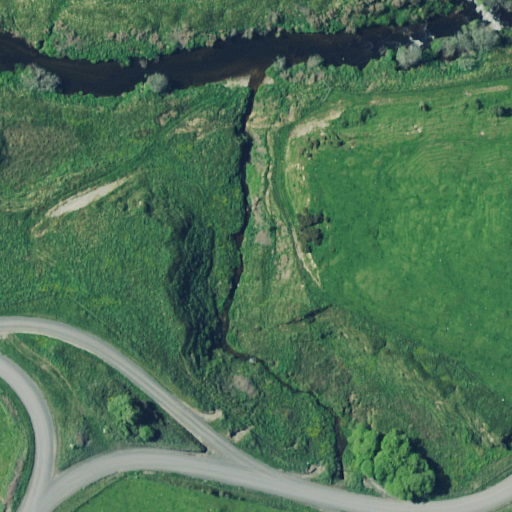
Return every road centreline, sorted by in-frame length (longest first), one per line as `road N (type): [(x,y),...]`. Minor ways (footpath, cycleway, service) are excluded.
road 1 (unclassified): [(421,511),(138,456),(93,466),(33,510)]
road 2 (unclassified): [(33,510),(46,433),(35,401),(0,364)]
